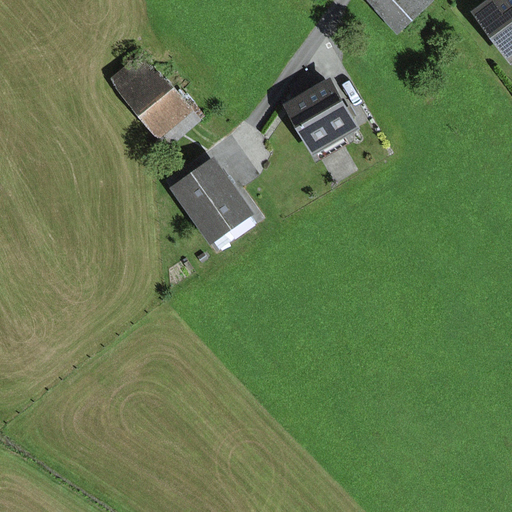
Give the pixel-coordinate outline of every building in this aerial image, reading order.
[(370,0),(408,36),(443,0),(370,0)] [(511,0),(496,0),(479,13),(511,55),(511,0)] [(148,55),(116,83),(162,135),(194,107),(148,55)] [(330,85),(290,108),(319,157),(358,133),(349,117),(330,85)] [(214,162),(176,188),(219,249),(256,223),(214,162)]
